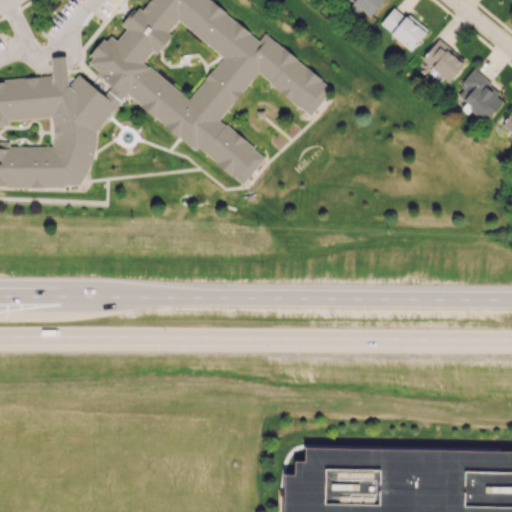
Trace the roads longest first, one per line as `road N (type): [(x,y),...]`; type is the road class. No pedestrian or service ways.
road 1 (trunk): [(511,299),(0,296)]
road 2 (trunk): [(0,337),(511,339)]
